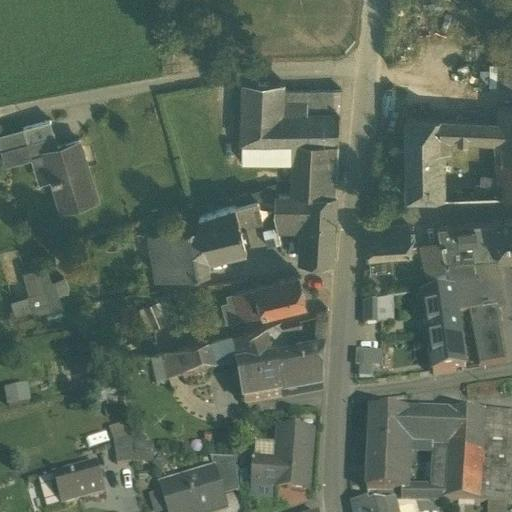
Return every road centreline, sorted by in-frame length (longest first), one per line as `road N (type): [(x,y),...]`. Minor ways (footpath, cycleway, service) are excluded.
road 1 (residential): [(368,69),(228,73),(0,115)]
road 2 (tertiary): [(339,394),(368,69)]
road 3 (residential): [(339,394),(511,368)]
